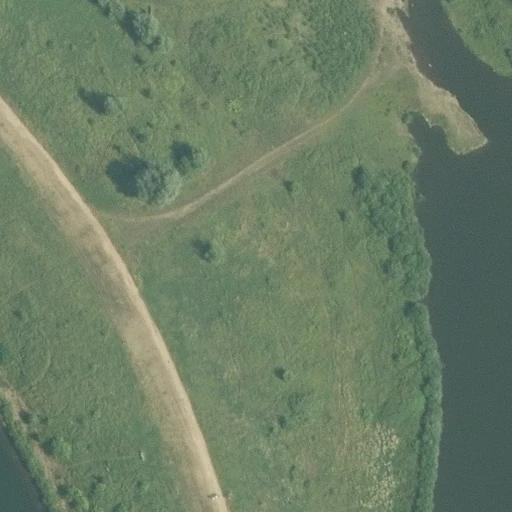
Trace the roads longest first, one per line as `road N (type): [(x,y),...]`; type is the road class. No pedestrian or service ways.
road 1 (track): [(212,511),(137,324),(0,118)]
road 2 (track): [(381,70),(304,137),(164,224),(93,248)]
